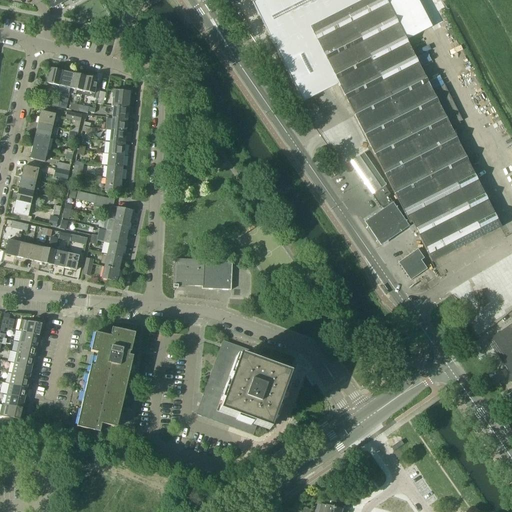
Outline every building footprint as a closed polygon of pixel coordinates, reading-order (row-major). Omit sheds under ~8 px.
[(61,3),(59,0),(47,0),(52,8),(61,3)] [(257,0),(252,3),(302,103),(338,85),(370,148),(401,209),(409,225),(411,223),(422,244),(432,262),(500,228),(500,227),(449,127),(461,121),(444,85),(432,91),(385,0),(257,0)] [(58,87),(61,72),(50,69),(46,84),(58,87)] [(70,89),(74,75),(61,72),(58,87),(70,89)] [(82,92),(85,77),(74,75),(70,89),(82,92)] [(94,95),(97,80),(85,77),(82,92),(94,95)] [(128,109),(129,93),(112,91),(111,107),(113,107),(128,109)] [(103,105),(105,94),(99,92),(97,104),(103,105)] [(127,121),(128,109),(113,107),(111,119),(127,121)] [(52,127),(54,116),(40,112),(37,124),(52,127)] [(80,122),(81,116),(67,112),(66,118),(80,122)] [(125,132),(127,121),(111,119),(110,131),(125,132)] [(49,139),(52,127),(37,124),(34,136),(49,139)] [(124,145),(125,132),(110,131),(109,143),(124,145)] [(46,151),(49,139),(34,136),(32,147),(46,151)] [(123,156),(124,145),(109,143),(108,155),(123,156)] [(44,163),(46,151),(32,147),(29,159),(44,163)] [(363,153),(358,156),(381,189),(371,195),(380,207),(386,208),(391,209),(394,206),(388,197),(390,195),(384,187),(386,185),(363,153)] [(122,169),(123,156),(108,155),(106,167),(122,169)] [(349,163),(371,195),(381,189),(358,156),(349,163)] [(69,172),(70,166),(58,163),(57,169),(69,172)] [(83,165),(74,164),(72,174),(78,175),(82,176),(83,165)] [(35,182),(38,170),(23,166),(20,178),(35,182)] [(120,180),(122,169),(106,167),(105,179),(120,180)] [(67,180),(69,173),(55,170),(53,177),(67,180)] [(32,193),(35,182),(20,178),(18,190),(32,193)] [(119,193),(120,180),(105,179),(104,191),(119,193)] [(36,206),(38,195),(32,193),(18,190),(15,202),(30,205),(36,206)] [(112,207),(114,200),(78,193),(76,200),(93,204),(93,206),(104,209),(105,206),(112,207)] [(27,217),(30,205),(15,202),(12,214),(27,217)] [(362,222),(380,247),(409,227),(391,202),(362,222)] [(129,224),(132,211),(117,208),(114,220),(129,224)] [(69,220),(71,211),(64,209),(62,219),(69,220)] [(56,226),(57,218),(50,217),(49,224),(56,226)] [(126,235),(129,224),(114,220),(108,219),(106,231),(126,235)] [(22,231),(23,224),(12,222),(10,228),(22,231)] [(124,247),(126,235),(106,231),(103,242),(109,244),(124,247)] [(16,258),(19,243),(7,240),(4,255),(16,258)] [(28,260),(31,246),(19,243),(16,258),(28,260)] [(121,259),(124,247),(109,244),(106,255),(121,259)] [(39,263),(43,248),(31,246),(28,260),(39,263)] [(51,266),(54,251),(43,248),(39,263),(51,266)] [(423,259),(417,250),(398,263),(410,281),(426,269),(420,261),(423,259)] [(63,268),(66,254),(54,251),(51,266),(63,268)] [(75,271),(78,256),(66,254),(63,268),(75,271)] [(118,271),(121,259),(106,255),(104,267),(118,271)] [(230,291),(232,262),(174,260),(173,288),(177,288),(177,286),(202,287),(202,289),(230,291)] [(89,277),(92,265),(85,263),(83,275),(89,277)] [(116,282),(118,271),(104,267),(101,279),(116,282)] [(7,329),(9,319),(3,318),(1,327),(7,329)] [(39,336),(41,325),(21,320),(18,332),(21,332),(39,336)] [(511,324),(488,341),(511,374),(509,375),(509,376),(509,379),(510,381),(511,383),(511,382),(511,324)] [(116,428),(132,357),(128,356),(129,353),(130,353),(134,334),(111,329),(110,335),(110,337),(94,334),(90,352),(97,354),(94,367),(90,366),(76,428),(99,433),(100,427),(101,425),(116,428)] [(36,346),(39,336),(21,332),(19,342),(36,346)] [(268,429),(287,376),(258,366),(262,355),(222,341),(195,415),(253,436),(257,424),(268,429)] [(34,357),(36,346),(19,342),(16,353),(34,357)] [(31,367),(34,357),(16,353),(14,363),(31,367)] [(29,378),(31,367),(14,363),(11,374),(29,378)] [(27,389),(29,378),(11,374),(9,385),(27,389)] [(24,399),(27,389),(9,385),(7,395),(24,399)] [(22,410),(24,399),(7,395),(4,405),(4,406),(22,410)] [(0,416),(19,421),(22,410),(4,406),(4,405),(1,404),(0,410),(0,416)] [(158,511),(165,481),(77,463),(66,511),(158,511)] [(357,483),(366,477),(362,472),(353,478),(357,483)]
